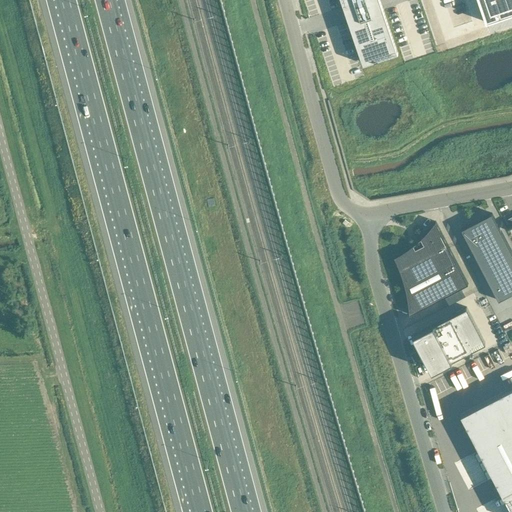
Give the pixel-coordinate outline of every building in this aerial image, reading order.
[(380,0),(341,0),(346,14),(363,64),(398,52),(381,2),(380,0)] [(511,0),(478,0),(486,22),(511,12),(511,0)] [(511,292),(511,251),(492,213),(461,228),(498,300),(511,292)] [(398,255),(394,257),(398,266),(402,275),(405,285),(407,294),(409,304),(409,314),(468,284),(435,221),(433,225),(430,228),(427,232),(424,235),(421,238),(424,244),(415,248),(413,245),(409,247),(406,250),(402,252),(398,255)] [(467,306),(413,334),(432,370),(485,342),(467,306)] [(511,511),(511,387),(461,414),(503,495),(511,511)]
